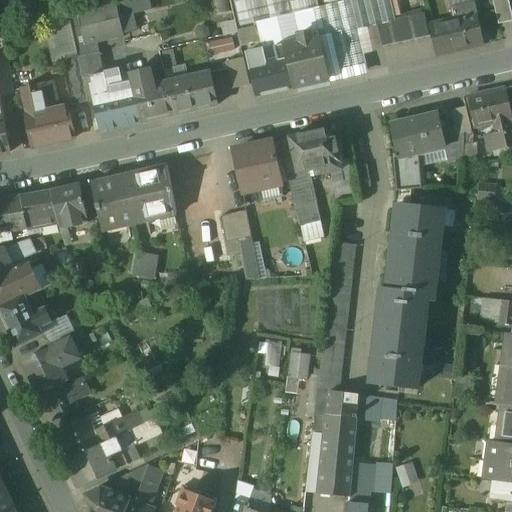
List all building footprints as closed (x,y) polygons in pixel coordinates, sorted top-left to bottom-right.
[(272,0),(235,0),(242,28),(277,20),(272,0)] [(290,0),(278,0),(283,16),(294,14),(290,0)] [(316,0),(292,0),(295,14),(319,8),(316,0)] [(511,14),(508,0),(493,0),(499,25),(511,21),(511,14)] [(131,1),(68,15),(77,52),(78,58),(100,53),(97,42),(123,36),(119,16),(133,12),(131,1)] [(474,2),(456,6),(459,18),(431,24),(438,55),(483,45),(474,2)] [(425,16),(378,26),(383,48),(429,38),(425,16)] [(267,25),(258,27),(259,30),(245,33),(248,45),(271,39),(267,25)] [(301,42),(263,51),(263,50),(246,55),(256,98),(329,82),(327,75),(366,66),(358,29),(312,40),(311,34),(299,36),(301,42)] [(77,52),(61,56),(72,106),(89,102),(78,58),(77,52)] [(100,53),(78,58),(89,102),(89,103),(94,102),(90,85),(98,83),(97,78),(105,76),(105,74),(100,53)] [(8,57),(0,58),(0,94),(13,93),(8,57)] [(244,57),(226,62),(233,89),(251,85),(244,57)] [(155,85),(151,69),(131,73),(135,89),(143,123),(176,115),(167,82),(155,85)] [(16,71),(17,84),(32,83),(31,70),(16,71)] [(118,71),(105,74),(105,76),(97,78),(98,83),(90,85),(94,102),(101,132),(143,123),(135,89),(123,91),(118,71)] [(211,72),(167,82),(176,115),(219,105),(211,72)] [(52,83),(20,91),(33,148),(76,138),(68,107),(59,109),(52,83)] [(511,115),(506,89),(468,98),(476,129),(494,125),(509,122),(511,120),(511,115)] [(439,116),(391,127),(398,156),(399,159),(419,155),(446,148),(439,116)] [(2,117),(0,117),(0,155),(9,153),(2,117)] [(511,134),(509,122),(494,125),(500,150),(511,147),(511,134)] [(333,130),(290,140),(298,174),(314,171),(316,177),(341,171),(340,164),(341,163),(333,130)] [(272,144),(234,153),(243,194),(261,190),(260,188),(279,184),(279,186),(281,186),(272,144)] [(419,155),(399,159),(398,156),(393,156),(397,192),(422,190),(419,155)] [(210,158),(168,168),(178,222),(221,213),(210,158)] [(367,167),(356,169),(360,191),(371,189),(367,167)] [(167,168),(129,176),(141,225),(176,217),(167,168)] [(129,176),(91,185),(103,234),(141,225),(129,176)] [(497,188),(480,186),(478,200),(483,200),(496,202),(497,188)] [(80,188),(50,194),(59,224),(60,230),(88,224),(80,188)] [(50,194),(22,200),(27,230),(27,231),(59,224),(50,194)] [(22,200),(0,203),(0,234),(11,232),(27,230),(22,200)] [(496,202),(483,200),(482,210),(495,212),(496,202)] [(400,206),(389,301),(383,301),(374,375),(381,376),(380,386),(418,390),(422,347),(419,347),(422,319),(426,320),(428,301),(434,302),(436,281),(433,281),(436,253),(440,253),(443,226),(439,225),(441,211),(400,206)] [(246,213),(233,216),(238,242),(251,239),(246,213)] [(233,216),(221,218),(226,245),(238,242),(233,216)] [(11,232),(0,234),(2,244),(13,242),(11,232)] [(27,242),(6,251),(15,270),(26,266),(23,261),(32,257),(27,242)] [(335,244),(318,390),(318,391),(339,393),(356,247),(335,244)] [(5,249),(0,251),(0,276),(15,270),(6,251),(5,249)] [(133,275),(156,280),(161,257),(138,252),(133,275)] [(26,266),(15,270),(27,295),(28,298),(41,292),(28,265),(26,266)] [(15,270),(0,276),(0,306),(27,295),(15,270)] [(27,295),(0,306),(0,313),(17,348),(43,336),(40,329),(34,317),(27,303),(30,301),(28,298),(27,295)] [(511,302),(501,301),(498,324),(511,325),(511,302)] [(45,311),(34,317),(40,329),(51,324),(45,311)] [(63,344),(50,350),(57,364),(70,358),(63,344)] [(50,350),(24,363),(39,396),(66,383),(57,364),(50,350)] [(312,381),(313,353),(293,352),(292,380),(312,381)] [(511,369),(507,369),(501,406),(511,407),(511,369)] [(85,398),(78,382),(71,385),(73,389),(69,390),(75,403),(85,398)] [(66,383),(39,396),(52,423),(79,410),(75,403),(69,390),(66,383)] [(339,393),(318,391),(315,420),(313,436),(327,437),(321,494),(351,497),(358,419),(360,396),(339,393)] [(317,397),(310,396),(307,419),(315,420),(317,397)] [(380,399),(360,396),(358,419),(378,421),(380,399)] [(511,407),(501,406),(495,444),(511,445),(511,407)] [(88,419),(57,434),(70,461),(101,446),(94,433),(88,419)] [(109,426),(94,433),(101,446),(115,439),(109,426)] [(115,439),(101,446),(107,459),(121,452),(115,439)] [(511,445),(495,444),(490,443),(487,462),(511,465),(511,445)] [(101,446),(70,461),(83,489),(114,473),(107,459),(101,446)] [(166,458),(147,467),(139,490),(155,495),(156,499),(166,458)] [(405,487),(421,482),(415,462),(399,468),(405,487)] [(511,465),(487,462),(484,481),(493,483),(511,485),(511,465)] [(147,467),(102,490),(130,501),(135,502),(139,490),(147,467)] [(511,485),(493,483),(491,501),(511,504),(511,501),(511,485)] [(14,511),(4,490),(0,491),(0,511),(14,511)] [(126,511),(130,501),(102,490),(87,497),(94,511),(126,511)] [(155,495),(139,490),(135,502),(153,509),(156,499),(155,495)] [(179,493),(171,511),(217,511),(219,508),(179,493)] [(251,506),(236,500),(231,511),(247,511),(248,510),(249,511),(251,506)] [(135,502),(130,501),(126,511),(155,511),(156,510),(153,509),(135,502)] [(367,511),(369,504),(350,502),(348,511),(367,511)]
